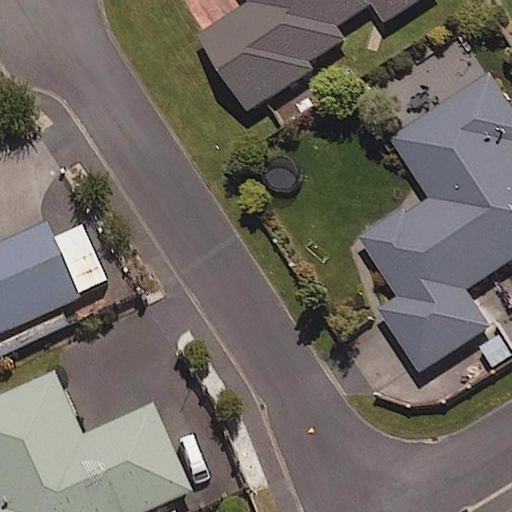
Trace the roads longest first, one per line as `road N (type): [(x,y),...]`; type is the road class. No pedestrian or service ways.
road 1 (residential): [(353,511),(297,394),(46,2)]
road 2 (residential): [(511,434),(384,511)]
